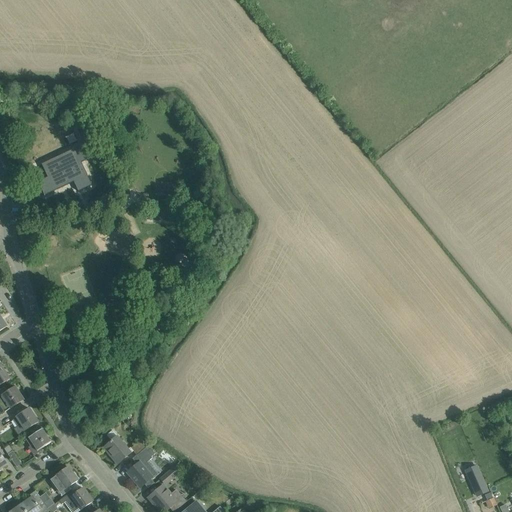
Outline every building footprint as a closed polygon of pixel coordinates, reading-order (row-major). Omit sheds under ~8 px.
[(78,131),(84,144),(91,158),(102,153),(89,125),(78,131)] [(84,145),(41,165),(48,178),(38,183),(44,196),(73,182),(78,192),(92,186),(81,163),(91,158),(84,145)] [(174,206),(175,188),(157,187),(156,205),(174,206)] [(0,385),(9,379),(0,366),(0,365),(0,385)] [(0,391),(0,406),(4,413),(15,406),(23,400),(15,388),(7,393),(4,388),(0,391)] [(16,427),(14,428),(19,435),(29,428),(38,422),(29,409),(21,415),(17,417),(17,418),(21,424),(16,427)] [(34,435),(28,439),(32,445),(30,447),(28,448),(32,455),(34,457),(42,451),(41,449),(51,443),(42,429),(34,435)] [(105,436),(111,442),(104,448),(111,457),(112,456),(119,463),(130,454),(116,438),(117,437),(111,431),(105,436)] [(130,449),(136,456),(145,448),(140,441),(130,449)] [(137,465),(127,473),(140,488),(144,485),(147,487),(153,482),(151,479),(155,475),(145,464),(149,461),(152,458),(151,457),(155,454),(154,453),(148,446),(145,448),(136,456),(132,459),(137,465)] [(8,455),(11,459),(16,468),(21,464),(13,451),(8,455)] [(160,479),(165,486),(181,473),(175,466),(160,479)] [(57,476),(50,481),(62,497),(61,497),(62,498),(72,490),(71,490),(69,487),(77,481),(77,480),(77,481),(76,480),(78,479),(74,473),(72,474),(68,469),(68,468),(57,476)] [(163,486),(156,492),(148,498),(154,505),(156,504),(162,511),(165,511),(170,508),(173,511),(184,503),(175,492),(171,495),(163,486)] [(48,498),(47,496),(41,487),(35,492),(47,509),(48,509),(43,501),(48,498)] [(70,511),(77,511),(81,510),(92,502),(83,489),(77,493),(74,490),(59,501),(62,505),(64,503),(70,511)] [(20,504),(21,505),(25,511),(47,511),(50,511),(48,509),(47,509),(35,492),(30,495),(31,498),(21,505),(20,503),(20,504)] [(487,501),(489,508),(498,505),(496,498),(487,501)] [(204,511),(196,502),(184,511),(204,511)]
